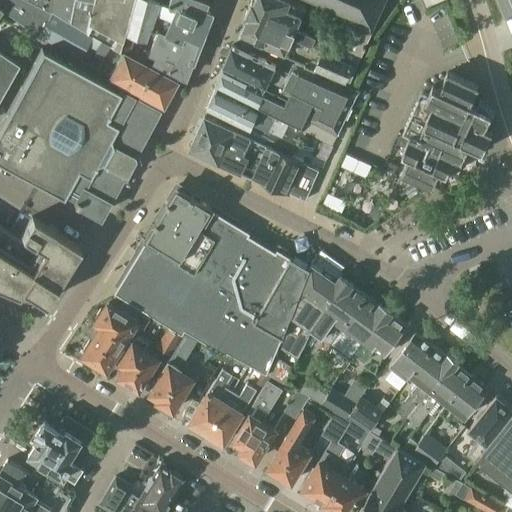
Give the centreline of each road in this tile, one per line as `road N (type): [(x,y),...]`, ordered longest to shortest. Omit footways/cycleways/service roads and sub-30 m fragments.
road 1 (residential): [(37,352),(167,151),(404,282)]
road 2 (residential): [(277,511),(69,383),(37,352)]
road 3 (residential): [(404,282),(511,370)]
